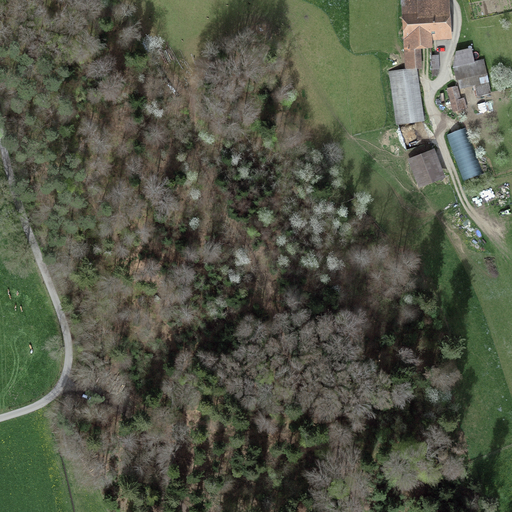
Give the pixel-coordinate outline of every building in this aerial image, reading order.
[(434,12),(418,13),(417,0),(403,0),(407,46),(419,46),(430,45),(429,34),(447,33),(445,1),(433,2),(434,12)] [(415,68),(420,67),(419,46),(407,46),(405,46),(406,69),(415,68)] [(454,66),(456,79),(486,72),(483,60),(454,66)] [(398,124),(422,120),(415,68),(406,69),(390,72),(398,124)] [(475,85),(478,95),(490,92),(488,82),(475,85)] [(448,90),(454,110),(461,108),(456,88),(448,90)] [(466,126),(448,132),(463,179),(482,172),(466,126)] [(429,153),(411,160),(420,184),(439,177),(429,153)]
